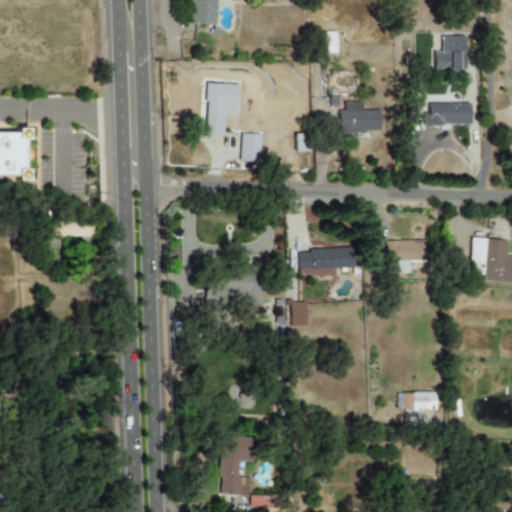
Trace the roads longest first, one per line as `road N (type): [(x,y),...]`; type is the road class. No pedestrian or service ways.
road 1 (primary): [(155,511),(139,0)]
road 2 (residential): [(145,182),(511,197)]
road 3 (primary): [(121,156),(133,511)]
